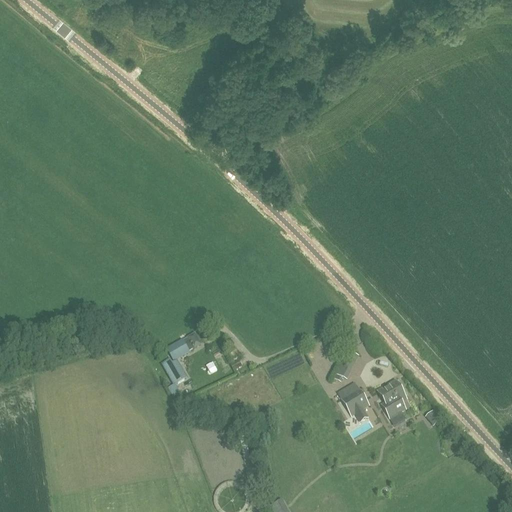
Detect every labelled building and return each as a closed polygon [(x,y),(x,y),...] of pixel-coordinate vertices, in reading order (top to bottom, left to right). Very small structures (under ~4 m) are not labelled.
[(194,335),(164,353),(171,363),(200,345),(194,335)] [(222,355),(229,350),(224,342),(216,348),(222,355)] [(174,369),(166,374),(174,387),(188,379),(177,360),(171,364),(174,369)] [(242,367),(238,361),(230,365),(233,372),(242,367)] [(386,387),(377,393),(381,399),(384,404),(381,406),(389,420),(393,428),(406,421),(401,413),(405,410),(404,408),(406,407),(403,402),(405,401),(406,400),(401,391),(395,382),(386,387)] [(351,419),(370,408),(360,391),(341,402),(351,419)] [(272,511),(285,511),(281,502),(271,508),(272,511)]
